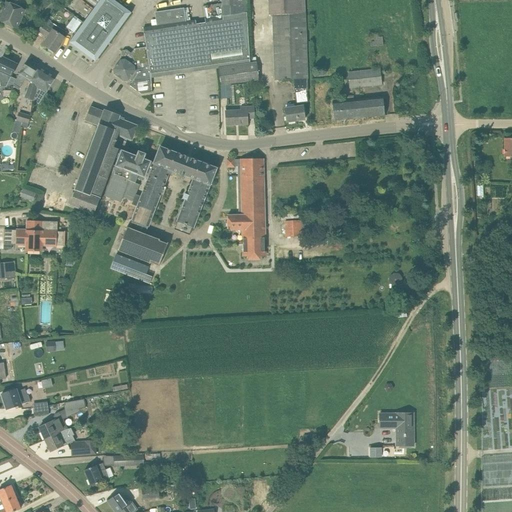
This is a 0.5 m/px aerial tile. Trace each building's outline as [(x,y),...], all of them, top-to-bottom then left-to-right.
[(47,0),(38,9),(45,17),(55,7),(49,0),(47,0)] [(95,7),(72,39),(98,58),(131,13),(112,0),(100,0),(98,3),(95,7)] [(222,0),(223,16),(247,12),(247,7),(247,0),(222,0)] [(296,103),(294,103),(295,107),(285,108),(287,122),(305,120),(302,103),(308,102),(306,90),(308,90),(306,77),(308,77),(304,0),(268,0),(269,14),(272,14),(275,80),(293,79),(296,103)] [(0,16),(0,21),(17,29),(25,10),(6,2),(0,16)] [(121,59),(113,69),(114,74),(124,81),(129,80),(130,79),(132,81),(129,85),(141,94),(151,92),(151,79),(151,77),(218,67),(250,63),(247,12),(223,16),(205,19),(205,22),(196,24),(196,20),(186,21),(185,9),(155,13),(157,25),(143,27),(146,47),(134,48),(131,53),(127,50),(123,51),(122,52),(123,59),(121,59)] [(74,16),(66,27),(74,33),(82,22),(74,16)] [(43,45),(49,49),(48,50),(53,53),(54,52),(55,53),(65,38),(48,26),(43,24),(38,31),(48,37),(43,45)] [(383,36),(370,37),(371,46),(372,46),(383,45),(383,37),(383,36)] [(0,86),(1,87),(3,82),(8,84),(17,64),(2,57),(0,61),(0,86)] [(14,85),(13,86),(19,89),(26,77),(31,80),(39,67),(38,67),(38,64),(34,62),(31,63),(27,60),(18,75),(16,79),(14,85)] [(250,63),(218,68),(221,85),(259,80),(256,62),(250,63)] [(30,83),(25,98),(33,100),(38,87),(46,92),(55,78),(39,67),(31,80),(30,80),(29,82),(30,83)] [(380,69),(348,72),(350,88),(382,85),(380,69)] [(231,85),(220,85),(221,99),(231,98),(231,85)] [(348,100),(332,102),(334,121),(385,116),(383,97),(355,100),(355,96),(347,97),(348,100)] [(23,104),(32,107),(33,100),(25,98),(23,104)] [(99,126),(70,204),(94,214),(118,149),(119,150),(122,142),(116,140),(118,135),(132,140),(137,126),(123,120),(124,119),(119,117),(120,116),(104,110),(104,111),(90,106),(85,121),(99,126)] [(226,111),(226,126),(247,124),(247,119),(254,118),(254,106),(240,107),(241,110),(226,111)] [(28,124),(31,116),(19,112),(16,121),(22,123),(28,124)] [(15,123),(12,131),(19,133),(21,127),(21,125),(16,123),(15,123)] [(122,151),(113,173),(129,179),(128,180),(129,181),(135,183),(137,178),(143,180),(144,178),(147,179),(147,180),(164,186),(169,173),(170,174),(172,170),(178,154),(160,147),(155,161),(149,159),(148,161),(143,159),(145,154),(138,152),(137,156),(122,151)] [(178,154),(172,170),(179,173),(178,175),(179,177),(180,178),(182,178),(184,177),(185,175),(193,178),(210,185),(217,168),(178,154)] [(241,159),(227,159),(227,167),(233,167),(233,166),(238,166),(238,187),(263,186),(263,159),(241,159)] [(113,173),(105,196),(120,202),(122,197),(129,181),(128,180),(129,179),(113,173)] [(178,221),(175,229),(190,235),(193,227),(194,228),(210,185),(193,178),(187,195),(184,194),(183,198),(185,199),(177,221),(178,221)] [(129,181),(122,197),(133,201),(132,204),(137,206),(131,220),(133,221),(130,228),(145,234),(164,186),(147,180),(141,196),(136,194),(140,185),(135,183),(129,181)] [(263,186),(238,187),(239,215),(264,214),(263,186)] [(20,196),(33,201),(36,194),(23,189),(20,196)] [(34,205),(39,207),(44,195),(38,193),(34,205)] [(239,215),(228,215),(228,230),(243,230),(243,256),(248,256),(252,256),(254,258),(256,256),(261,256),(265,256),(264,214),(239,215)] [(285,220),(286,236),(302,235),(301,219),(285,220)] [(57,231),(58,221),(27,221),(27,230),(5,229),(4,229),(4,248),(11,248),(11,244),(27,244),(26,251),(42,251),(42,245),(64,246),(65,232),(57,231)] [(127,227),(118,251),(151,263),(151,262),(159,265),(158,266),(159,267),(168,243),(167,242),(167,243),(160,240),(160,239),(145,234),(130,228),(127,227)] [(149,267),(116,254),(110,269),(149,284),(152,276),(146,274),(149,267)] [(0,263),(0,277),(15,276),(14,261),(0,263),(0,264),(0,263)] [(19,297),(10,298),(11,307),(19,306),(19,297)] [(55,341),(46,342),(47,352),(56,351),(55,341)] [(386,383),(384,388),(386,392),(391,392),(394,388),(391,383),(386,383)] [(0,394),(0,395),(5,410),(31,401),(29,395),(27,395),(25,388),(17,391),(16,389),(2,394),(0,394)] [(84,399),(65,403),(65,404),(64,405),(65,411),(86,408),(84,399)] [(48,406),(33,408),(34,416),(49,414),(48,406)] [(45,424),(39,427),(45,439),(49,437),(65,430),(68,428),(60,412),(54,414),(53,418),(44,422),(45,424)] [(380,413),(380,429),(396,429),(396,446),(414,446),(413,413),(380,413)] [(49,437),(45,439),(51,451),(63,445),(64,446),(64,445),(75,441),(70,429),(65,430),(49,437)] [(85,446),(71,448),(72,456),(95,454),(95,447),(85,448),(85,446)] [(114,456),(114,466),(144,465),(144,454),(114,456)] [(96,465),(85,470),(91,486),(103,481),(102,481),(109,478),(103,463),(96,466),(96,465)] [(0,503),(3,502),(15,497),(10,485),(0,489),(0,503)] [(142,489),(143,500),(159,498),(158,487),(142,489)] [(113,497),(108,501),(116,511),(117,511),(121,510),(122,511),(129,511),(130,511),(126,505),(130,501),(127,497),(123,499),(119,493),(113,497)] [(3,502),(0,503),(0,511),(13,511),(20,509),(15,497),(3,502)]
